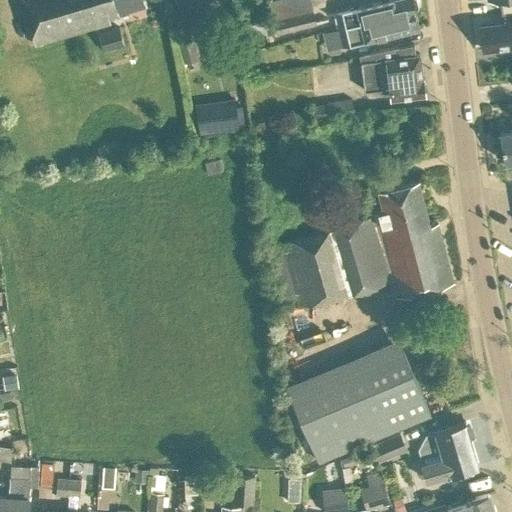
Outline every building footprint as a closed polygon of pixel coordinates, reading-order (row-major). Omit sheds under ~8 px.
[(146,2),(145,0),(21,0),(34,43),(110,21),(108,16),(125,11),(125,9),(146,2)] [(175,0),(180,11),(204,0),(175,0)] [(383,0),(333,13),(336,28),(353,24),(352,23),(359,21),(358,18),(372,14),(374,19),(413,10),(414,12),(416,6),(414,0),(383,0)] [(511,0),(499,0),(501,12),(511,10),(511,0)] [(277,34),(316,24),(312,8),(273,17),(277,34)] [(417,27),(414,12),(413,10),(374,19),(372,14),(358,18),(359,21),(352,23),(353,24),(336,28),(341,46),(358,42),(417,27)] [(481,35),(479,38),(480,45),(483,47),(483,49),(511,45),(511,16),(503,17),(504,20),(480,24),(481,35)] [(98,31),(103,51),(124,45),(119,25),(98,31)] [(193,38),(178,42),(183,61),(198,58),(193,38)] [(396,46),(358,51),(359,60),(363,89),(388,86),(390,97),(423,93),(422,89),(424,86),(424,81),(421,79),(418,53),(414,53),(413,44),(396,46)] [(223,106),(196,110),(200,136),(239,130),(234,96),(222,98),(223,106)] [(351,98),(326,101),(328,116),(353,113),(351,98)] [(511,160),(511,129),(499,132),(504,162),(511,160)] [(372,215),(320,230),(267,245),(285,309),(390,279),(395,296),(452,280),(436,223),(430,224),(417,179),(376,190),(382,211),(371,214),(372,215)] [(284,383),(317,461),(431,413),(398,335),(284,383)] [(5,374),(7,388),(18,386),(16,372),(5,374)] [(0,391),(0,399),(11,398),(10,390),(0,391)] [(418,446),(422,460),(427,478),(478,464),(465,420),(435,428),(436,430),(425,433),(418,446)] [(371,444),(378,461),(407,449),(401,432),(371,444)] [(0,459),(9,461),(11,446),(0,444),(0,459)] [(341,457),(344,481),(352,480),(349,464),(357,462),(355,453),(341,457)] [(52,485),(53,462),(42,461),(40,484),(52,485)] [(9,495),(7,511),(28,511),(31,484),(39,485),(40,464),(12,462),(10,495),(9,495)] [(114,486),(115,466),(103,465),(102,485),(114,486)] [(152,472),(150,491),(149,511),(158,511),(161,511),(163,492),(166,473),(158,472),(158,466),(149,465),(149,472),(152,472)] [(135,467),(134,476),(147,477),(148,467),(135,467)] [(369,484),(359,487),(366,508),(389,502),(383,479),(380,471),(366,475),(369,484)] [(235,472),(233,500),(255,501),(257,473),(235,472)] [(183,474),(184,490),(197,489),(196,473),(183,474)] [(56,493),(68,494),(69,477),(57,476),(56,493)] [(69,477),(68,494),(79,495),(81,477),(69,476),(69,477)] [(331,488),(322,489),(325,511),(348,509),(345,486),(343,486),(331,488)] [(287,488),(287,500),(300,500),(300,488),(287,488)] [(0,511),(7,511),(9,495),(0,493),(0,511)] [(494,511),(488,493),(446,506),(445,503),(416,511),(494,511)] [(392,500),(395,511),(405,508),(401,497),(392,500)]
